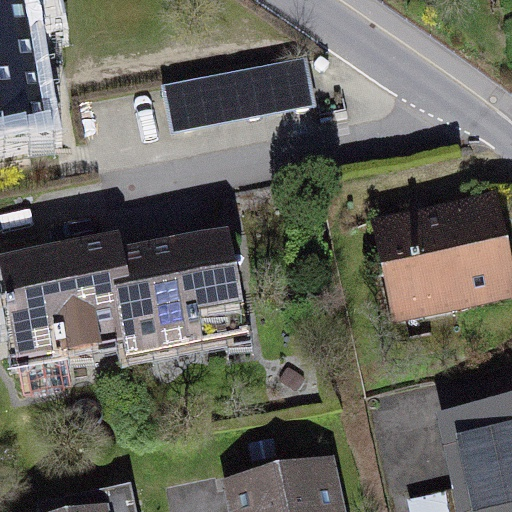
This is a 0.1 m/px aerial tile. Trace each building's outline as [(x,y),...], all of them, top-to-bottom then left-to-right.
[(34,0),(0,0),(0,149),(60,138),(34,0)] [(164,74),(175,124),(318,92),(306,42),(164,74)] [(511,272),(499,211),(384,235),(404,328),(511,305),(511,272)] [(135,257),(9,279),(24,368),(143,347),(145,360),(254,341),(238,254),(138,271),(135,257)] [(511,511),(511,420),(449,433),(465,511),(511,511)] [(344,511),(337,477),(231,499),(233,511),(344,511)]
